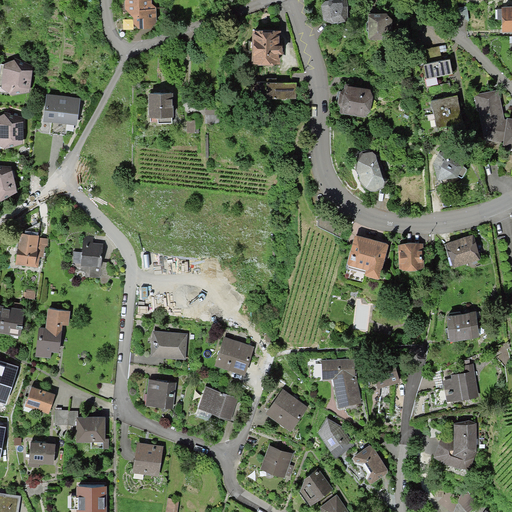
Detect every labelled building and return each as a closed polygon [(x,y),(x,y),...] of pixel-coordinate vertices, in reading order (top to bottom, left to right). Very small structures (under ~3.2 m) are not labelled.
[(143,8),(147,3),(148,3),(148,0),(126,0),(127,9),(135,15),(138,14),(137,8),(143,8)] [(344,0),(336,0),(334,0),(324,2),(321,6),(323,19),(324,20),(324,21),(330,23),(331,22),(331,23),(345,20),(345,4),(344,0)] [(152,7),(148,3),(147,3),(143,8),(137,8),(138,14),(135,15),(134,16),(127,16),(127,17),(134,16),(134,23),(138,26),(149,26),(153,21),(152,7)] [(458,22),(467,21),(465,7),(456,8),(458,22)] [(511,7),(502,8),(502,30),(511,29),(511,7)] [(385,14),(376,14),(368,14),(367,20),(365,23),(365,29),(367,33),(367,39),(372,39),(372,38),(385,39),(385,35),(390,32),(390,20),(385,18),(385,14)] [(277,40),(277,31),(254,31),(253,41),(248,41),(247,51),(253,51),(253,62),(277,62),(277,59),(281,59),(281,40),(277,40)] [(431,48),(434,62),(441,61),(438,46),(431,48)] [(424,49),(426,64),(434,62),(431,48),(424,49)] [(419,65),(423,64),(426,64),(424,49),(417,51),(419,65)] [(426,78),(451,73),(449,59),(441,61),(434,62),(426,64),(423,64),(426,78)] [(10,94),(27,91),(30,67),(15,60),(14,62),(4,60),(0,62),(0,63),(0,85),(9,87),(10,94)] [(295,99),(295,83),(276,82),(276,79),(266,79),(265,82),(250,82),(250,98),(280,98),(280,100),(288,100),(288,99),(295,99)] [(345,85),(341,86),(339,91),(338,92),(339,94),(338,100),(336,102),(341,107),(340,111),(364,116),(365,113),(370,108),(371,103),(370,103),(371,97),(369,92),(369,89),(345,85)] [(476,96),(485,138),(501,122),(495,92),(476,96)] [(171,123),(170,93),(149,93),(149,116),(156,116),(157,123),(171,123)] [(433,114),(459,109),(456,96),(430,101),(433,114)] [(50,119),(48,134),(66,136),(68,121),(75,122),(78,101),(46,97),(43,118),(50,119)] [(221,105),(205,105),(205,114),(221,114),(221,105)] [(461,122),(459,109),(433,114),(436,128),(461,122)] [(4,147),(20,143),(20,118),(4,114),(4,116),(0,115),(0,141),(2,141),(4,147)] [(507,123),(501,122),(485,138),(504,141),(503,143),(511,144),(511,120),(508,120),(507,120),(507,123)] [(378,150),(373,148),(371,150),(361,152),(358,155),(356,161),(355,169),(357,171),(359,177),(359,180),(363,185),(369,189),(374,189),(383,185),(385,180),(376,153),(378,150)] [(453,149),(445,152),(445,153),(438,155),(435,161),(437,168),(436,169),(438,177),(442,185),(453,183),(462,176),(465,170),(465,168),(461,165),(455,157),(453,149)] [(14,191),(12,180),(9,168),(0,167),(0,199),(0,200),(14,191)] [(316,227),(326,231),(327,212),(317,212),(316,227)] [(37,238),(39,222),(20,232),(19,242),(18,242),(15,263),(36,266),(38,256),(42,256),(43,247),(39,246),(39,245),(38,245),(39,238),(37,238)] [(386,243),(383,243),(383,244),(355,236),(352,249),(350,248),(345,266),(348,270),(364,274),(364,273),(377,276),(384,251),(382,250),(383,245),(385,246),(386,243)] [(478,257),(472,236),(456,241),(443,245),(445,246),(447,245),(452,263),(450,263),(449,266),(456,264),(457,263),(478,257)] [(91,245),(92,238),(82,237),(81,252),(72,251),(73,263),(89,265),(88,276),(99,277),(99,276),(106,277),(107,263),(100,262),(102,246),(91,245)] [(420,266),(421,266),(420,244),(399,245),(400,267),(401,267),(402,270),(419,269),(420,266)] [(24,309),(0,305),(0,333),(21,336),(24,309)] [(57,351),(60,324),(66,325),(67,311),(48,308),(46,329),(39,328),(36,348),(57,351)] [(477,335),(474,312),(460,314),(459,312),(448,314),(447,316),(448,328),(444,329),(446,339),(477,335)] [(153,332),(151,355),(183,358),(185,335),(153,332)] [(228,364),(244,369),(251,348),(223,338),(215,363),(227,367),(228,364)] [(396,384),(400,382),(393,357),(371,364),(378,389),(381,389),(378,413),(392,414),(396,384)] [(18,365),(0,358),(0,400),(6,403),(18,365)] [(354,359),(322,360),(322,380),(333,379),(338,408),(361,402),(356,376),(354,359)] [(452,379),(444,381),(445,388),(434,390),(437,406),(453,403),(452,399),(475,395),(471,367),(477,366),(476,363),(464,366),(465,373),(452,375),(452,379)] [(167,382),(156,380),(155,382),(148,381),(146,394),(144,394),(144,400),(147,406),(154,407),(155,402),(171,404),(173,384),(166,383),(167,382)] [(34,408),(47,413),(54,394),(30,386),(23,408),(33,411),(34,408)] [(200,409),(227,418),(228,417),(236,419),(243,400),(234,397),(207,387),(200,409)] [(281,390),(266,412),(276,419),(279,416),(292,426),(305,408),(281,390)] [(77,439),(102,439),(102,418),(77,417),(77,439)] [(341,426),(327,417),(318,432),(336,459),(354,444),(341,426)] [(474,425),(468,421),(454,423),(454,425),(455,426),(455,442),(451,443),(450,441),(440,441),(434,456),(442,461),(458,467),(468,467),(474,450),(474,425)] [(52,464),(54,444),(30,441),(28,461),(52,464)] [(146,449),(137,447),(134,468),(135,468),(143,469),(142,472),(156,474),(160,448),(146,446),(146,449)] [(353,457),(355,460),(357,462),(358,462),(366,474),(366,476),(369,481),(370,481),(385,471),(385,469),(381,463),(380,459),(378,459),(371,447),(368,446),(354,455),(353,457)] [(282,474),(290,454),(269,447),(262,467),(282,474)] [(317,497),(320,501),(330,494),(327,490),(329,489),(316,470),(305,478),(307,480),(303,483),(304,484),(303,485),(304,486),(301,488),(302,489),(303,488),(311,500),(310,501),(310,502),(317,497)] [(78,511),(107,511),(107,487),(78,487),(78,511)] [(473,511),(477,508),(461,492),(452,511),(473,511)] [(0,511),(18,511),(21,497),(0,494),(0,511)] [(334,499),(330,494),(320,501),(320,502),(323,506),(322,507),(322,511),(344,511),(335,498),(334,499)] [(174,511),(176,500),(168,499),(166,511),(174,511)]
